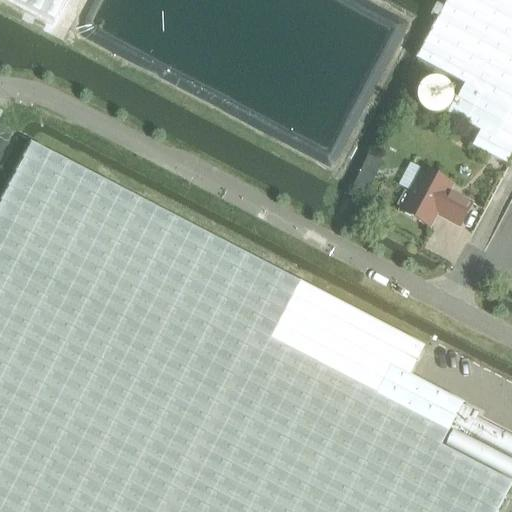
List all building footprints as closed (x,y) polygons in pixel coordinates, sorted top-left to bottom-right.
[(1,0),(53,26),(66,0),(1,0)] [(511,0),(449,0),(416,61),(416,62),(464,87),(511,112),(511,0)] [(511,153),(511,112),(464,87),(456,101),(454,99),(445,116),(480,134),(471,149),(504,166),(511,153)] [(440,448),(448,433),(268,340),(297,283),(32,145),(0,206),(0,511),(497,511),(511,485),(440,448)] [(354,187),(369,194),(384,161),(369,154),(354,187)] [(442,220),(459,228),(471,205),(448,193),(451,187),(422,171),(409,196),(404,194),(397,207),(402,209),(400,213),(429,229),(436,214),(443,218),(442,220)] [(424,349),(297,283),(268,340),(448,433),(462,405),(409,377),(424,349)] [(452,426),(468,434),(478,416),(461,408),(452,426)]
